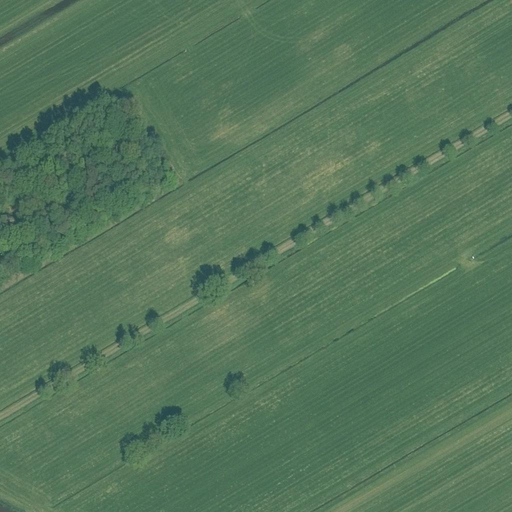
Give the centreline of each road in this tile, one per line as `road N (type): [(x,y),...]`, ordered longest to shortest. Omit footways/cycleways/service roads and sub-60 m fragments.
road 1 (track): [(0,420),(511,116)]
road 2 (track): [(511,404),(328,511)]
